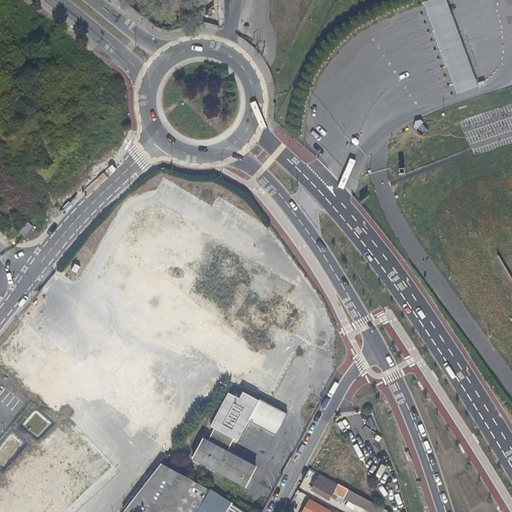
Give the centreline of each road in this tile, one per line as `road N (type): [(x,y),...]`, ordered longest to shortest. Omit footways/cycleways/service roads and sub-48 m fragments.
road 1 (primary): [(511,460),(408,299),(254,118)]
road 2 (primary): [(225,152),(253,168),(307,231),(381,356)]
road 3 (residential): [(381,356),(339,394),(276,511)]
road 4 (unclassified): [(24,272),(158,138)]
road 5 (primary): [(381,356),(443,511)]
road 6 (primary): [(254,118),(250,73),(230,53),(205,45),(171,53)]
road 7 (unknown): [(299,470),(278,450),(319,358)]
road 8 (primary): [(56,0),(148,81)]
